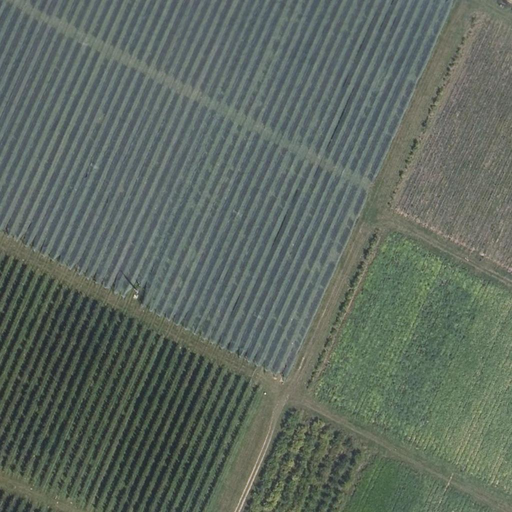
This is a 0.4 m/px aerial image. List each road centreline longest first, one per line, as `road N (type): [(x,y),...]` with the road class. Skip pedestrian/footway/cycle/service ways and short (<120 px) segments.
road 1 (track): [(511,510),(0,242)]
road 2 (track): [(467,0),(235,511)]
road 3 (track): [(511,285),(371,213)]
